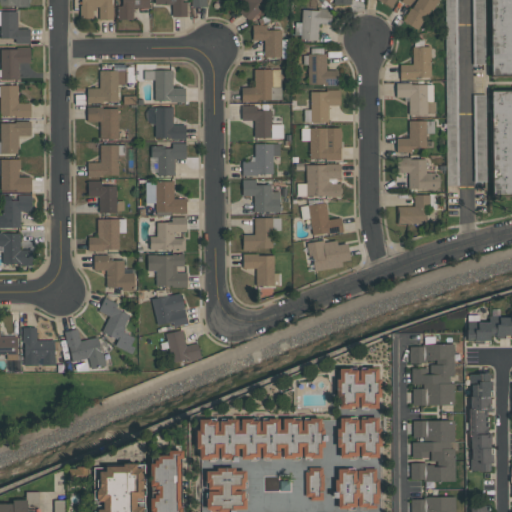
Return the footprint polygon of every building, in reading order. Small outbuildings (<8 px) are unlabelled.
[(80,0),(80,18),(92,18),(92,9),(98,9),(98,20),(112,20),(111,0),(80,0)] [(148,8),(148,0),(119,0),(120,19),(132,19),(132,9),(148,8)] [(155,0),(155,5),(171,4),(172,17),(186,17),(186,1),(181,1),(181,0),(155,0)] [(239,11),(249,22),(260,11),(255,6),(261,0),(236,0),(243,6),(239,11)] [(401,0),(401,2),(410,7),(402,22),(418,31),(435,0),(401,0)] [(459,185),(456,0),(444,0),(447,185),(459,185)] [(484,0),(471,0),(473,65),(485,64),(484,0)] [(511,75),(511,0),(490,0),(491,76),(511,75)] [(331,9),(301,8),(301,22),(294,22),(294,40),(317,41),(318,25),(330,25),(331,9)] [(0,22),(0,39),(14,38),(14,44),(30,44),(30,28),(17,28),(17,11),(0,11),(0,22)] [(263,57),(280,57),(281,29),(265,29),(265,25),(252,25),(252,40),(264,41),(263,57)] [(400,78),(430,78),(430,46),(411,46),(412,63),(399,64),(400,78)] [(18,79),(18,63),(30,63),(30,47),(0,47),(0,51),(0,80),(18,79)] [(337,85),(337,70),(325,70),(325,54),(307,54),(307,85),(337,85)] [(184,87),(172,88),(171,69),(153,69),(153,102),(184,101),(184,87)] [(281,100),(280,69),(253,70),(253,86),(241,87),(241,101),(281,100)] [(117,102),(117,84),(125,85),(125,70),(99,70),(98,88),(86,87),(86,102),(117,102)] [(396,97),(408,97),(408,115),(433,115),(433,83),(396,83),(396,97)] [(30,116),(30,103),(17,103),(17,84),(0,84),(0,98),(0,117),(30,116)] [(511,88),(493,88),(493,192),(511,192),(511,88)] [(339,105),(340,91),(310,90),(309,109),(304,109),(303,122),(327,122),(328,105),(339,105)] [(485,94),(473,94),(473,182),(486,182),(485,94)] [(241,120),(253,120),(253,138),(282,138),(283,124),(270,124),(271,111),(256,110),(256,106),(241,105),(241,120)] [(87,121),(99,121),(99,139),(118,139),(117,107),(87,107),(87,121)] [(172,107),(154,107),(154,138),(185,139),(185,124),(172,124),(172,107)] [(425,134),(434,133),(434,120),(408,120),(408,137),(396,137),(396,152),(411,152),(411,148),(426,148),(425,134)] [(0,153),(18,153),(17,136),(30,136),(30,121),(0,122),(0,153)] [(309,160),(340,159),(340,127),(303,128),(303,140),(309,140),(309,160)] [(279,143),(254,143),(254,161),(241,161),(241,175),(272,175),(272,156),(279,156),(279,143)] [(117,144),(99,144),(99,162),(87,162),(87,176),(118,176),(117,144)] [(185,144),(172,144),(172,146),(151,146),(151,157),(157,157),(157,175),(174,175),(174,159),(185,159),(185,144)] [(426,173),(426,158),(398,158),(398,172),(408,173),(407,189),(438,190),(438,173),(426,173)] [(31,191),(31,176),(19,176),(19,159),(1,159),(0,191),(31,191)] [(340,164),(306,164),(305,196),(340,197),(340,181),(340,164)] [(279,192),(270,191),(271,184),(256,184),(256,180),(242,179),(241,195),(253,196),(253,212),(279,212),(279,192)] [(116,200),(116,185),(101,184),(101,180),(87,180),(87,197),(98,197),(98,212),(123,212),(123,201),(116,200)] [(186,212),(185,198),(173,198),(173,181),(145,182),(145,203),(154,203),(154,213),(186,212)] [(0,227),(20,227),(19,211),(31,211),(31,195),(2,195),(2,215),(0,214),(0,227)] [(426,195),(414,195),(413,206),(396,206),(396,223),(426,224),(426,195)] [(327,219),(325,203),(300,206),(301,219),(309,218),(311,236),(342,232),(340,218),(327,219)] [(149,250),(184,251),(184,238),(173,237),(173,231),(185,232),(186,217),(171,216),(171,222),(156,221),(156,236),(149,235),(149,250)] [(242,234),(242,249),(271,250),(272,217),(253,217),(253,234),(242,234)] [(87,250),(118,250),(118,232),(125,232),(125,219),(97,219),(96,237),(88,236),(87,250)] [(2,265),(31,264),(31,249),(20,249),(20,232),(0,232),(0,246),(1,247),(2,265)] [(342,267),(341,261),(349,260),(346,243),(337,245),(336,238),(308,243),(312,271),(342,267)] [(123,273),(123,259),(108,259),(108,254),(93,254),(93,270),(105,270),(105,289),(133,289),(133,273),(123,273)] [(186,286),(186,270),(183,270),(183,254),(146,254),(146,271),(155,271),(155,286),(186,286)] [(242,268),(255,268),(255,285),(280,285),(280,273),(273,273),(273,254),(242,254),(242,268)] [(180,292),(151,299),(157,325),(171,322),(172,327),(187,324),(180,292)] [(108,316),(101,332),(117,339),(114,346),(127,352),(133,337),(121,332),(129,315),(115,309),(117,304),(103,298),(97,311),(108,316)] [(509,316),(490,316),(489,337),(510,337),(511,332),(511,331),(511,310),(510,310),(509,316)] [(489,322),(467,320),(465,342),(488,343),(489,322)] [(54,340),(36,340),(36,327),(22,327),(23,366),(55,365),(54,340)] [(64,331),(70,362),(88,358),(90,369),(104,366),(97,337),(79,341),(77,328),(64,331)] [(197,343),(184,345),(182,330),(165,333),(171,363),(199,358),(197,343)] [(16,335),(0,335),(0,354),(6,354),(6,360),(17,359),(16,335)] [(453,404),(453,384),(452,384),(452,344),(408,345),(409,362),(435,362),(435,367),(410,368),(410,386),(412,386),(412,405),(453,404)] [(336,408),(379,409),(379,378),(377,378),(377,368),(337,368),(336,408)] [(469,471),(488,471),(489,373),(470,373),(469,471)] [(322,457),(322,417),(237,419),(196,420),(196,458),(237,458),(237,459),(322,457)] [(337,457),(379,457),(378,417),(337,418),(337,457)] [(454,480),(453,420),(412,421),(412,440),(411,440),(412,462),(410,462),(410,481),(454,480)] [(179,511),(178,458),(181,458),(181,449),(166,449),(166,456),(149,457),(150,511),(179,511)] [(142,511),(142,465),(96,466),(97,501),(102,501),(102,510),(92,510),(92,511),(142,511)] [(304,499),(322,499),(323,467),(305,467),(304,499)] [(205,468),(205,511),(244,511),(244,468),(205,468)] [(336,508),(377,508),(377,468),(336,469),(336,508)] [(454,511),(454,497),(410,498),(409,511),(454,511)] [(26,511),(26,502),(0,502),(0,511),(26,511)]
